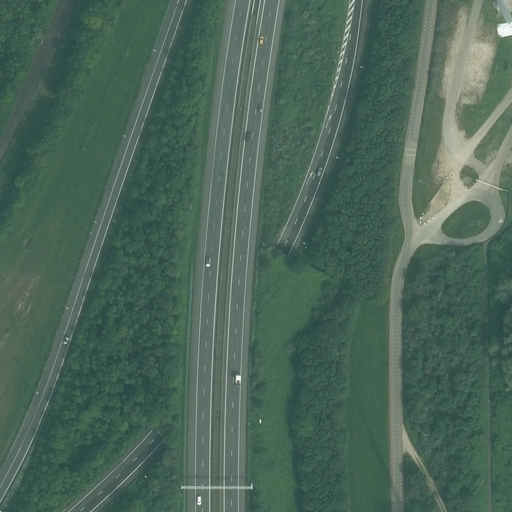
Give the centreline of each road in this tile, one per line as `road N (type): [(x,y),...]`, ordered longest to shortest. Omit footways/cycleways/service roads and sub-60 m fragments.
road 1 (motorway): [(80,511),(205,374),(281,252),(326,140),(358,0)]
road 2 (motorway): [(181,0),(53,378),(0,496)]
road 3 (tertiary): [(398,511),(396,282),(411,237),(405,191),(431,0)]
road 4 (motorway): [(230,511),(246,181),(272,0)]
road 5 (motorway): [(243,0),(208,297),(202,511)]
